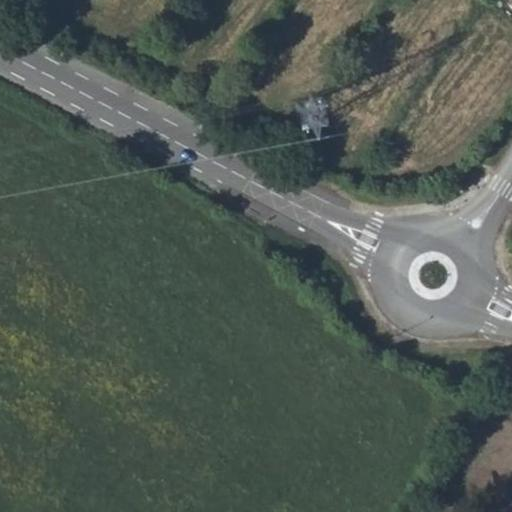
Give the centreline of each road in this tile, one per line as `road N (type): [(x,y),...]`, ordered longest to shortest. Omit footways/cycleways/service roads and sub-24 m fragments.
road 1 (tertiary): [(0,52),(399,256)]
road 2 (tertiary): [(399,256),(398,292),(413,311),(443,319),(479,296)]
